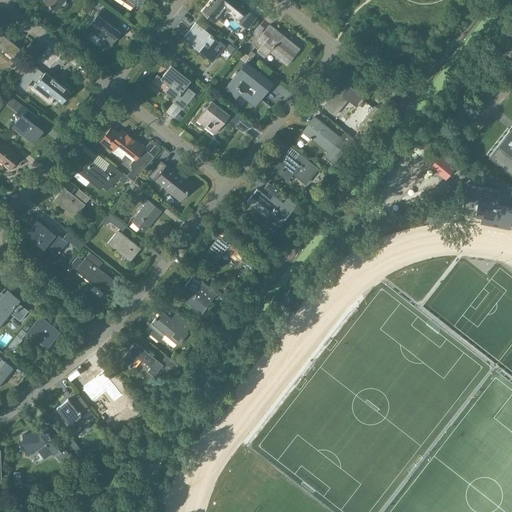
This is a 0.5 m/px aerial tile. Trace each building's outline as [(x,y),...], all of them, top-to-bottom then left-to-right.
[(56,12),(64,2),(65,3),(66,3),(67,3),(67,2),(68,2),(68,1),(69,0),(68,0),(44,0),(43,1),(56,12)] [(213,0),(204,12),(219,23),(229,10),(238,17),(246,7),(237,0),(213,0)] [(115,19),(102,9),(87,29),(109,47),(121,33),(111,25),(115,19)] [(225,46),(196,23),(186,35),(204,49),(201,53),(213,62),(225,46)] [(275,29),(270,25),(257,41),(262,45),(256,52),(264,59),(271,50),(284,60),(283,62),(287,65),(300,49),(289,40),(287,40),(275,30),(275,29)] [(4,53),(11,59),(19,49),(0,33),(0,46),(6,51),(4,53)] [(249,57),(242,51),(238,57),(245,62),(246,61),(249,57)] [(235,97),(239,92),(254,104),(271,83),(247,64),(226,90),(235,97)] [(171,101),(181,108),(194,92),(186,86),(191,81),(171,66),(162,78),(158,75),(151,84),(164,94),(166,92),(174,98),(171,101)] [(71,92),(46,72),(37,83),(47,91),(45,94),(49,97),(51,95),(62,103),(71,92)] [(28,86),(33,79),(26,73),(20,80),(28,86)] [(347,88),(341,84),(323,107),(335,116),(343,106),(341,104),(347,97),(358,106),(359,104),(359,105),(363,100),(363,99),(364,98),(349,86),(347,88)] [(197,121),(214,134),(227,118),(235,124),(242,116),(234,109),(229,115),(212,102),(197,121)] [(373,108),(357,128),(363,133),(379,113),(373,108)] [(26,118),(16,130),(20,133),(21,131),(33,140),(41,130),(42,131),(43,130),(30,120),(35,115),(27,109),(22,114),(26,118)] [(329,151),(325,156),(332,163),(345,147),(349,151),(357,141),(345,132),(340,137),(315,117),(303,132),(310,138),(312,139),(315,142),(317,140),(329,151)] [(100,142),(122,159),(125,154),(133,161),(131,164),(131,170),(127,176),(134,181),(152,159),(142,151),(144,148),(122,130),(119,133),(112,128),(100,142)] [(496,149),(492,155),(495,157),(511,170),(511,129),(511,131),(496,149)] [(0,160),(10,168),(20,157),(0,141),(4,136),(0,132),(0,160)] [(435,160),(451,173),(452,171),(454,168),(439,156),(433,151),(435,148),(432,146),(428,150),(432,153),(431,154),(430,155),(436,159),(435,160)] [(275,169),(287,179),(292,173),(306,184),(318,169),(301,156),(296,162),(286,154),(275,169)] [(77,171),(100,189),(103,186),(108,190),(121,174),(110,165),(104,172),(87,159),(77,171)] [(150,175),(181,199),(192,185),(161,161),(150,175)] [(144,190),(134,181),(130,187),(140,195),(144,190)] [(257,189),(247,201),(268,218),(270,215),(282,224),(297,205),(269,183),(264,188),(273,196),(270,200),(257,189)] [(462,210),(476,212),(475,217),(481,218),(510,223),(510,226),(511,226),(511,207),(496,204),(499,190),(467,184),(462,210)] [(85,205),(90,198),(79,190),(74,196),(64,188),(53,201),(54,202),(55,200),(75,216),(74,218),(85,205)] [(133,222),(145,231),(161,211),(149,201),(133,222)] [(447,222),(446,210),(428,212),(429,224),(447,222)] [(122,232),(126,227),(109,213),(101,223),(105,226),(109,221),(120,229),(118,230),(107,244),(122,255),(123,254),(130,260),(130,261),(130,262),(141,249),(132,242),(131,243),(128,240),(128,239),(122,234),(123,233),(122,232)] [(59,252),(59,253),(61,251),(60,251),(63,247),(67,242),(67,243),(69,241),(80,249),(84,244),(68,231),(63,238),(49,228),(48,229),(38,221),(26,235),(38,244),(40,241),(45,245),(57,255),(59,252)] [(219,238),(209,251),(217,258),(224,250),(239,262),(236,265),(249,276),(256,266),(244,257),(248,252),(226,234),(222,239),(219,238)] [(78,257),(77,256),(68,268),(68,269),(75,274),(75,273),(74,273),(76,271),(94,285),(95,284),(98,286),(97,287),(98,288),(99,288),(105,292),(104,293),(105,293),(114,281),(103,272),(102,273),(98,270),(99,269),(98,268),(102,262),(90,252),(90,253),(92,255),(88,260),(85,258),(83,261),(78,257)] [(211,284),(207,287),(205,285),(205,284),(194,275),(182,289),(183,290),(184,288),(189,292),(183,300),(201,314),(207,307),(217,294),(219,296),(228,303),(234,295),(225,288),(222,293),(211,284)] [(28,311),(18,303),(20,300),(8,290),(0,299),(0,322),(1,324),(10,313),(20,321),(28,311)] [(164,333),(178,344),(187,332),(186,331),(190,326),(175,314),(171,319),(161,311),(155,318),(153,320),(146,329),(159,339),(164,333)] [(52,326),(40,317),(30,330),(42,339),(40,342),(47,347),(59,331),(52,326)] [(130,368),(138,358),(151,368),(148,371),(154,376),(163,365),(135,342),(122,358),(129,367),(128,367),(130,368)] [(0,384),(13,368),(4,361),(7,357),(0,350),(0,384)] [(178,365),(166,356),(162,361),(174,371),(178,365)] [(82,389),(92,402),(106,392),(110,397),(114,402),(122,395),(104,372),(82,389)] [(57,408),(69,424),(81,416),(79,414),(88,407),(80,397),(71,404),(68,399),(57,408)] [(38,433),(22,435),(25,455),(31,454),(33,451),(38,450),(45,459),(54,454),(60,461),(69,454),(61,443),(57,446),(52,439),(48,428),(42,429),(42,432),(38,433)]
